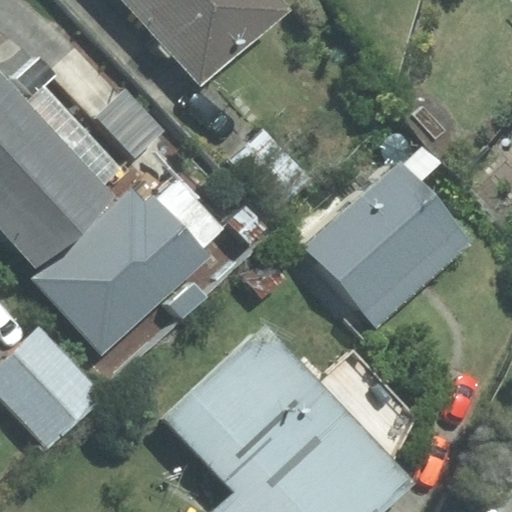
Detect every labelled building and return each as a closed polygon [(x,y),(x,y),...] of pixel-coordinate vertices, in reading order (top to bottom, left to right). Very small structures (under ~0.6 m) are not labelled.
[(279,0),(125,0),(202,86),(287,9),(279,0)] [(0,224),(37,265),(112,197),(102,187),(122,169),(44,84),(26,100),(0,71),(0,224)] [(96,114),(135,154),(163,126),(125,87),(96,114)] [(266,126),(230,157),(275,210),(311,179),(266,126)] [(403,165),(401,163),(306,247),(377,327),(471,244),(415,182),(436,164),(422,148),(403,165)] [(133,191),(37,279),(102,349),(205,255),(152,198),(145,204),(133,191)] [(267,323),(166,416),(238,493),(217,511),(381,511),(414,482),(390,456),(412,422),(348,357),(319,379),(267,323)] [(104,395),(40,328),(0,366),(0,396),(49,447),(104,395)]
